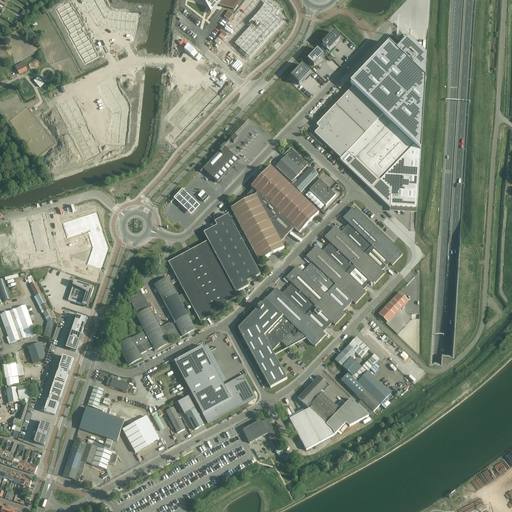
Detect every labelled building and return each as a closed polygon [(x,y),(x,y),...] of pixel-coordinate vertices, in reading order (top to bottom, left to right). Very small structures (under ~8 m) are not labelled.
[(85,0),(86,2),(86,3),(91,11),(98,24),(99,23),(107,24),(107,27),(116,28),(126,29),(135,30),(137,15),(127,14),(127,13),(118,12),(118,13),(109,12),(104,4),(105,4),(102,0),(85,0)] [(204,0),(204,2),(211,14),(217,6),(220,7),(233,10),(240,0),(204,0)] [(234,44),(234,45),(235,45),(248,58),(249,58),(250,58),(252,55),(283,22),(283,21),(276,14),(279,11),(279,10),(278,10),(267,1),(266,1),(265,1),(248,23),(251,26),(237,41),(235,43),(235,44),(234,44)] [(70,2),(56,9),(61,18),(65,26),(66,26),(70,34),(69,35),(76,47),(80,56),(81,56),(85,64),(99,57),(94,48),(90,40),(89,40),(84,31),(84,32),(82,28),(84,27),(79,19),(75,10),(74,10),(70,2)] [(331,35),(322,44),(329,51),(337,43),(338,42),(339,42),(339,41),(339,40),(340,40),(340,39),(340,38),(340,37),(339,37),(339,36),(339,35),(338,35),(338,34),(337,34),(336,34),(335,33),(334,33),(333,34),(332,34),(331,35)] [(341,159),(340,161),(347,168),(389,208),(390,207),(411,209),(416,209),(420,151),(421,142),(421,139),(421,136),(422,124),(426,58),(426,57),(408,39),(402,45),(396,51),(389,44),(353,81),(350,84),(353,87),(383,116),(366,134),(365,134),(347,153),(341,159)] [(322,62),(321,59),(324,56),(318,50),(317,49),(312,55),(312,54),(307,60),(312,65),(313,66),(322,62)] [(23,62),(15,66),(19,74),(27,70),(23,62)] [(310,73),(302,65),(290,78),(299,85),(310,73)] [(112,79),(99,87),(104,95),(103,95),(108,104),(109,104),(113,112),(114,112),(114,115),(113,115),(112,124),(111,124),(110,134),(111,134),(110,143),(125,145),(126,135),(127,126),(126,126),(128,111),(123,111),(121,108),(126,105),(122,96),(117,88),(112,79)] [(286,83),(256,116),(264,124),(295,91),(286,83)] [(180,108),(169,120),(181,131),(216,94),(208,87),(205,91),(200,86),(183,105),(180,108)] [(319,128),(315,134),(341,159),(347,153),(365,134),(366,134),(383,116),(353,87),(333,108),(334,108),(317,126),(319,128)] [(71,97),(58,104),(63,113),(62,113),(67,121),(71,129),(70,130),(77,142),(77,143),(81,151),(82,151),(86,159),(99,152),(95,144),(91,135),(90,135),(86,127),(85,127),(83,124),(85,123),(80,114),(81,114),(76,105),(76,106),(71,97)] [(206,167),(206,166),(203,169),(206,171),(217,182),(239,160),(227,149),(224,147),(224,148),(234,157),(216,176),(215,176),(206,167)] [(224,147),(206,166),(206,167),(215,176),(216,176),(234,157),(224,148),(224,147)] [(308,165),(291,148),(287,152),(288,153),(286,156),(276,166),(292,182),(308,165)] [(239,204),(231,209),(235,217),(259,261),(264,259),(280,250),(284,248),(281,242),(294,228),(299,233),(319,213),(270,167),(258,180),(251,187),(253,189),(246,196),(248,199),(239,204)] [(311,167),(297,182),(293,186),(300,193),(318,174),(311,167)] [(326,206),(336,195),(319,180),(309,190),(326,206)] [(200,206),(182,189),(173,198),(191,215),(200,206)] [(204,202),(209,197),(205,193),(200,199),(204,202)] [(266,300),(261,305),(258,308),(258,309),(257,309),(238,329),(270,388),(287,379),(272,351),(277,346),(281,341),(287,348),(297,343),(306,338),(315,347),(325,336),(322,333),(327,328),(332,323),(335,326),(345,315),(343,312),(348,307),(352,302),(355,305),(366,294),(363,291),(367,287),(371,283),(374,285),(384,274),(381,272),(385,268),(389,263),(392,266),(403,255),(354,208),(343,219),(349,224),(341,233),(335,227),(325,238),(330,244),(322,252),(317,247),(306,257),(312,263),(302,273),(296,268),(286,279),(292,284),(282,294),(276,289),(266,300)] [(96,212),(62,223),(67,238),(87,231),(92,248),(87,264),(100,269),(107,248),(103,235),(101,230),(96,212)] [(135,311),(137,311),(139,314),(136,316),(144,331),(132,338),(131,338),(118,346),(129,366),(142,359),(140,355),(153,348),(155,352),(169,344),(167,340),(178,334),(180,338),(182,337),(196,330),(191,320),(197,317),(200,323),(227,308),(225,304),(232,301),(238,297),(236,293),(249,286),(247,282),(260,275),(232,222),(228,215),(214,222),(216,226),(203,233),(208,241),(190,251),(186,253),(168,263),(177,279),(170,282),(168,278),(154,285),(163,301),(173,321),(160,328),(158,324),(162,322),(157,314),(154,316),(141,292),(127,300),(130,304),(131,303),(135,311)] [(32,249),(22,251),(24,260),(29,258),(28,254),(33,253),(32,249)] [(10,300),(3,280),(0,280),(0,294),(3,303),(10,300)] [(69,297),(68,301),(82,305),(82,306),(87,308),(89,303),(94,288),(76,282),(74,281),(72,286),(73,287),(74,288),(71,297),(69,297)] [(30,286),(36,297),(34,298),(47,322),(43,336),(50,338),(55,319),(55,318),(50,310),(49,310),(46,303),(47,303),(42,293),(41,294),(35,284),(30,286)] [(387,322),(408,300),(399,293),(379,314),(386,322),(387,322)] [(25,306),(10,312),(20,340),(36,335),(25,306)] [(10,312),(0,315),(8,338),(7,338),(9,344),(10,344),(11,344),(20,340),(10,312)] [(77,315),(75,321),(85,324),(87,319),(77,315)] [(75,321),(73,326),(83,330),(85,324),(75,321)] [(73,326),(71,332),(81,335),(83,330),(73,326)] [(71,332),(69,337),(80,341),(81,335),(71,332)] [(69,337),(67,343),(78,346),(80,341),(69,337)] [(356,338),(348,346),(356,353),(361,358),(369,350),(356,338)] [(41,343),(27,348),(33,364),(43,360),(45,355),(41,343)] [(67,343),(65,349),(76,352),(78,346),(67,343)] [(207,423),(255,397),(243,375),(224,386),(203,346),(174,362),(203,415),(202,415),(207,423)] [(356,353),(348,346),(345,350),(338,356),(335,360),(342,367),(351,358),(356,353)] [(361,368),(352,378),(357,383),(368,371),(379,359),(374,355),(361,368)] [(63,356),(59,368),(69,371),(73,360),(68,358),(63,356)] [(361,368),(351,358),(342,367),(344,369),(346,372),(348,374),(352,378),(361,368)] [(3,366),(4,367),(5,379),(6,378),(7,386),(13,385),(10,365),(3,366)] [(57,373),(68,377),(69,371),(59,368),(57,373)] [(344,369),(338,375),(342,380),(341,381),(359,398),(366,391),(357,383),(352,378),(348,374),(346,372),(344,369)] [(391,394),(379,383),(368,371),(357,383),(366,391),(380,405),(391,394)] [(57,373),(55,379),(66,382),(68,377),(57,373)] [(306,451),(335,435),(346,423),(350,427),(368,417),(350,399),(340,410),(321,392),(328,385),(319,377),(298,399),(309,409),(308,410),(290,420),(300,439),(306,451)] [(110,386),(123,391),(122,392),(126,393),(129,385),(112,380),(108,378),(106,385),(110,386)] [(55,379),(53,384),(64,388),(66,382),(55,379)] [(53,384),(51,390),(62,393),(64,388),(53,384)] [(19,402),(19,401),(30,399),(28,386),(17,388),(7,390),(9,404),(19,402)] [(103,412),(105,408),(98,406),(103,390),(94,387),(87,406),(103,412)] [(51,390),(49,395),(60,399),(62,393),(51,390)] [(366,391),(359,398),(361,400),(358,404),(370,416),(370,415),(372,417),(375,414),(373,412),(380,405),(366,391)] [(48,400),(48,401),(58,404),(60,399),(49,395),(50,395),(48,401),(48,400)] [(195,430),(204,425),(195,409),(189,397),(178,403),(184,415),(186,414),(195,430)] [(48,401),(44,412),(49,414),(54,416),(58,404),(48,401)] [(121,429),(124,421),(97,412),(86,408),(83,418),(79,429),(90,432),(97,435),(107,438),(108,439),(113,440),(117,442),(121,429)] [(177,434),(185,430),(173,408),(166,412),(177,434)] [(160,431),(164,429),(157,416),(153,418),(160,431)] [(123,430),(132,447),(135,453),(159,440),(147,417),(123,430)] [(15,419),(13,424),(21,427),(23,422),(18,420),(15,419)] [(275,450),(281,447),(267,420),(261,423),(260,421),(243,430),(250,444),(267,434),(275,450)] [(38,431),(34,443),(44,446),(51,425),(41,422),(38,431)] [(109,452),(113,440),(108,439),(107,438),(103,450),(104,451),(105,451),(109,452)] [(75,441),(63,476),(79,482),(81,476),(85,463),(92,465),(106,470),(106,468),(108,463),(111,456),(111,454),(111,453),(109,452),(105,451),(104,451),(103,450),(97,449),(97,448),(75,441)] [(10,454),(6,465),(11,467),(14,460),(11,458),(13,452),(14,452),(17,446),(14,444),(10,454)] [(20,460),(17,469),(23,471),(26,463),(28,457),(31,451),(28,450),(25,456),(26,456),(24,463),(21,462),(22,460),(20,460)] [(4,452),(0,462),(0,463),(6,465),(10,454),(4,452)] [(26,463),(23,471),(28,473),(31,465),(32,463),(34,459),(35,456),(36,453),(33,452),(31,458),(32,458),(29,465),(26,463)] [(118,456),(111,454),(111,456),(108,463),(115,465),(118,456)] [(14,460),(11,467),(17,469),(20,460),(22,457),(19,457),(19,459),(15,458),(14,460)] [(31,465),(28,473),(32,474),(34,475),(37,467),(31,465)] [(4,479),(3,481),(8,483),(9,481),(12,473),(7,472),(4,479)] [(13,486),(12,489),(13,486),(15,487),(16,484),(19,485),(22,477),(17,475),(14,483),(13,486)] [(27,479),(23,490),(25,490),(26,487),(29,488),(32,480),(27,479)]
